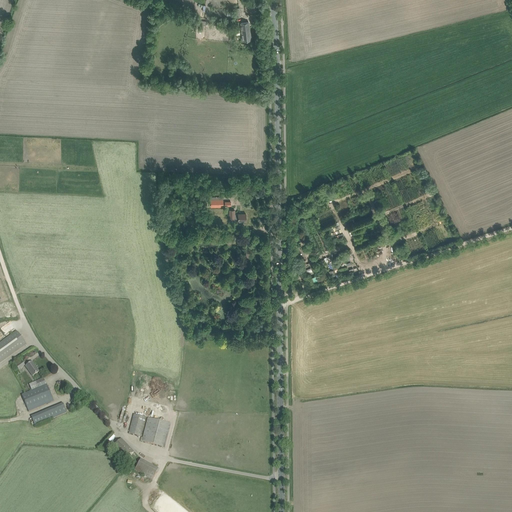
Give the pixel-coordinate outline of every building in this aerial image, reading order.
[(252,0),(244,2),(247,14),(260,10),(257,0),(252,0)] [(241,30),(238,31),(238,34),(241,34),(241,35),(242,38),(242,41),(245,41),(250,40),(249,22),(244,23),(240,23),(241,30)] [(222,207),(222,196),(210,197),(210,207),(222,207)] [(238,219),(238,221),(246,221),(246,214),(235,214),(235,210),(230,210),(231,219),(238,219)] [(350,254),(356,252),(353,244),(347,246),(350,254)] [(0,339),(14,329),(10,322),(0,328),(0,339)] [(0,342),(0,363),(26,345),(16,331),(0,342)] [(16,366),(18,370),(25,366),(22,362),(16,366)] [(25,367),(32,376),(39,372),(36,368),(35,368),(31,362),(25,367)] [(31,391),(21,396),(29,412),(54,401),(43,379),(29,384),(31,391)] [(67,413),(63,403),(31,417),(35,426),(67,413)] [(129,434),(140,437),(145,417),(134,414),(129,434)] [(149,418),(143,440),(141,440),(140,442),(164,448),(170,423),(149,418)] [(128,446),(121,439),(114,447),(129,462),(132,459),(130,457),(134,452),(128,446)] [(135,470),(152,480),(158,469),(141,459),(135,470)]
